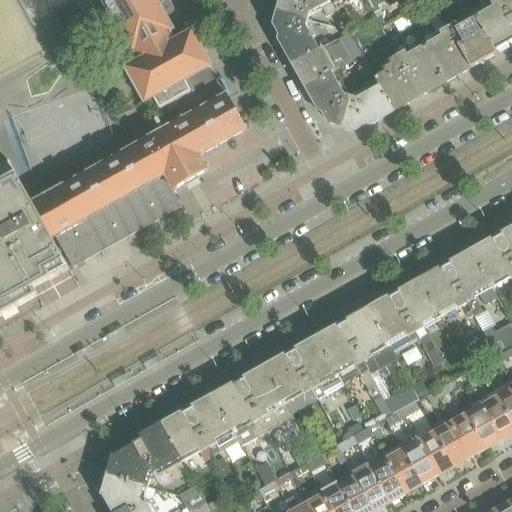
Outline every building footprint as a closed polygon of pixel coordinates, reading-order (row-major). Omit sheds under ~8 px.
[(158,6),(154,0),(101,0),(117,28),(116,29),(126,47),(127,46),(132,55),(136,52),(141,62),(126,71),(145,105),(153,101),(160,114),(192,97),(193,98),(216,86),(215,84),(216,83),(208,70),(211,68),(192,35),(195,34),(182,10),(175,13),(168,0),(158,6)] [(319,52),(305,28),(308,17),(332,4),(330,0),(282,0),(281,1),(274,26),(281,38),(279,42),(293,67),(319,52)] [(330,0),(332,4),(335,8),(344,3),(347,8),(361,0),(364,0),(366,2),(371,11),(386,3),(384,0),(330,0)] [(446,0),(437,0),(434,1),(440,13),(450,8),(446,0)] [(511,0),(505,0),(501,2),(499,1),(473,15),(495,53),(511,43),(511,0)] [(495,53),(473,15),(423,43),(446,84),(497,56),(495,53)] [(388,25),(383,16),(376,20),(382,29),(388,25)] [(356,45),(382,29),(376,20),(375,18),(349,34),(356,45)] [(369,49),(386,39),(381,31),(356,45),(360,52),(367,47),(369,49)] [(329,45),(326,40),(317,45),(320,50),(329,45)] [(446,84),(423,43),(388,63),(390,67),(383,71),(385,74),(375,80),(379,87),(394,114),(446,84)] [(332,65),(324,50),(319,52),(293,67),(306,89),(336,72),(332,65)] [(372,77),(361,58),(356,78),(363,80),(368,79),(372,77)] [(394,114),(379,87),(356,99),(343,95),(337,85),(348,78),(344,72),(345,71),(343,68),(336,72),(306,89),(319,112),(323,113),(329,125),(355,132),(366,126),(370,127),(394,114)] [(173,192),(197,178),(208,172),(200,157),(245,132),(247,132),(227,96),(225,97),(226,97),(223,98),(185,119),(184,119),(167,128),(165,125),(152,132),(154,136),(140,144),(61,189),(61,188),(37,201),(37,202),(56,238),(73,269),(181,208),(172,192),(173,191),(173,192)] [(52,240),(56,238),(37,202),(32,205),(8,162),(0,167),(0,318),(38,297),(34,290),(69,270),(52,240)] [(511,230),(471,253),(491,288),(509,278),(511,281),(511,280),(511,230)] [(474,297),(491,288),(471,253),(420,282),(439,317),(457,307),(459,310),(467,306),(470,313),(466,315),(468,321),(474,318),(481,333),(487,330),(481,319),(485,317),(480,307),(478,308),(475,301),(476,301),(474,297)] [(422,326),(439,317),(420,282),(368,311),(387,346),(388,346),(406,336),(408,339),(415,335),(436,373),(443,369),(441,366),(443,365),(424,330),(424,329),(422,326)] [(397,361),(388,346),(387,346),(368,311),(318,339),(343,386),(360,376),(369,392),(376,387),(371,376),(397,361)] [(343,386),(318,339),(265,369),(285,403),(292,417),(344,388),(343,386)] [(500,365),(511,358),(511,350),(496,359),(500,365)] [(504,372),(500,365),(496,359),(481,368),(486,378),(488,381),(504,372)] [(486,378),(481,368),(465,377),(471,387),(486,378)] [(294,420),(292,417),(285,403),(265,369),(213,398),(239,444),(242,448),(270,434),(294,420)] [(428,396),(421,383),(412,388),(419,401),(428,396)] [(447,396),(453,393),(449,386),(433,395),(436,401),(446,395),(447,396)] [(511,386),(504,391),(506,395),(498,399),(511,423),(511,386)] [(439,406),(436,401),(433,395),(426,399),(432,410),(439,406)] [(239,444),(213,398),(162,427),(181,461),(200,450),(202,454),(216,446),(221,455),(239,444)] [(390,412),(382,398),(374,402),(382,417),(390,412)] [(511,436),(511,423),(498,399),(491,403),(489,400),(480,404),(500,440),(506,437),(509,438),(511,436)] [(420,412),(415,404),(401,412),(406,420),(420,412)] [(500,440),(480,404),(472,409),(474,413),(467,417),(486,451),(494,447),(495,443),(500,440)] [(360,419),(354,408),(347,412),(353,423),(360,419)] [(389,429),(405,420),(406,420),(401,412),(385,421),(389,429)] [(486,451),(467,417),(459,422),(457,418),(449,422),(468,458),(473,456),(476,457),(486,451)] [(468,458),(449,422),(441,427),(443,430),(435,435),(454,469),(462,464),(463,461),(468,458)] [(384,436),(377,425),(369,430),(374,438),(376,441),(384,436)] [(181,461),(162,427),(140,439),(142,442),(114,458),(112,457),(106,477),(143,488),(148,473),(154,469),(157,474),(181,461)] [(358,447),(374,438),(369,430),(354,439),(358,446),(358,447)] [(454,469),(435,435),(428,439),(426,435),(417,440),(437,476),(442,473),(446,474),(454,469)] [(342,455),(358,446),(354,439),(338,448),(342,455)] [(437,476),(417,440),(410,445),(411,448),(403,453),(422,487),(431,482),(432,479),(437,476)] [(315,459),(309,447),(293,456),(299,467),(315,459)] [(346,463),(342,455),(338,448),(331,451),(340,466),(346,463)] [(422,487),(403,453),(396,457),(394,454),(385,458),(405,494),(410,491),(414,492),(422,487)] [(310,473),(325,464),(321,457),(306,465),(310,473)] [(405,494),(385,458),(376,463),(378,467),(372,471),(391,505),(399,500),(400,497),(405,494)] [(232,475),(224,460),(217,464),(225,479),(232,475)] [(277,482),(268,465),(256,471),(265,488),(277,482)] [(306,477),(301,468),(290,473),(295,482),(306,477)] [(391,505),(372,471),(363,476),(361,472),(354,476),(373,511),(379,509),(382,510),(391,505)] [(372,511),(373,511),(354,476),(346,480),(349,484),(340,489),(352,511),(372,511)] [(152,511),(147,502),(143,505),(140,499),(143,488),(106,477),(101,497),(103,497),(110,511),(152,511)] [(264,500),(279,492),(275,485),(260,493),(264,500)] [(352,511),(340,489),(333,492),(331,489),(323,494),(332,511),(352,511)] [(332,511),(323,494),(314,498),(317,502),(308,506),(311,511),(332,511)] [(193,511),(206,505),(201,496),(187,504),(191,511),(193,511)] [(311,511),(308,506),(301,511),(299,507),(298,507),(293,499),(285,504),(290,511),(289,511),(311,511)] [(511,511),(511,503),(507,506),(504,505),(496,510),(496,511),(511,511)]
